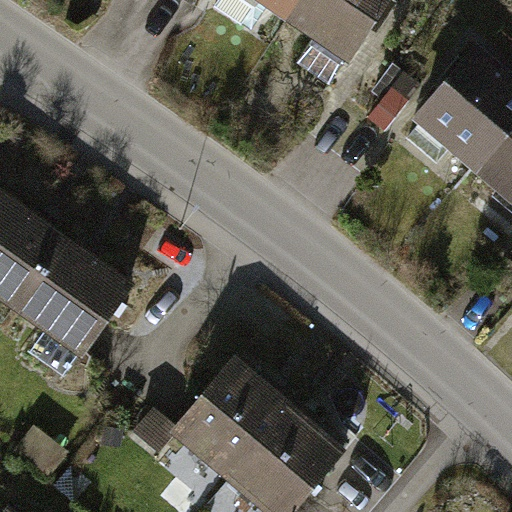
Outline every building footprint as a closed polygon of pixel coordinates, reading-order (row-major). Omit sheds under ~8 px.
[(270,0),(292,15),(302,0),(270,0)] [(302,0),(292,15),(353,56),(391,0),(302,0)] [(468,196),(511,142),(511,105),(477,77),(414,152),(468,196)] [(511,142),(468,196),(511,232),(511,142)] [(0,329),(2,331),(51,261),(0,225),(0,329)] [(51,261),(2,331),(79,383),(127,313),(51,261)] [(220,511),(221,511),(287,431),(228,384),(189,432),(166,413),(139,446),(220,511)] [(287,431),(221,511),(314,511),(343,476),(287,431)]
